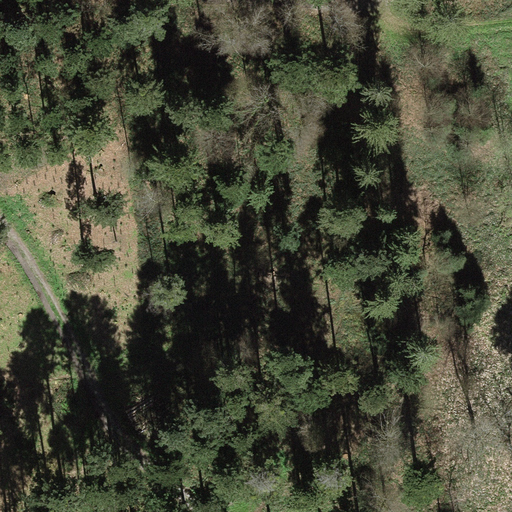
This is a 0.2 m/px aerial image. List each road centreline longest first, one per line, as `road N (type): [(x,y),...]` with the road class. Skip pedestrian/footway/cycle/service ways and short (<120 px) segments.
road 1 (track): [(0,240),(111,482),(177,511)]
road 2 (track): [(253,0),(406,19)]
